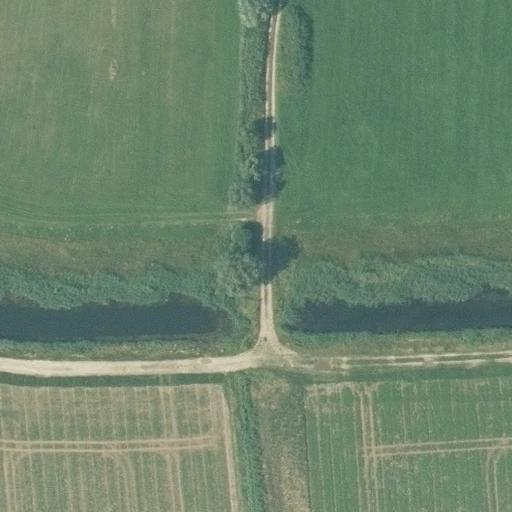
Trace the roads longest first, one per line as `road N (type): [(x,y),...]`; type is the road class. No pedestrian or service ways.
road 1 (track): [(511,348),(0,362)]
road 2 (track): [(278,0),(261,275),(277,358)]
